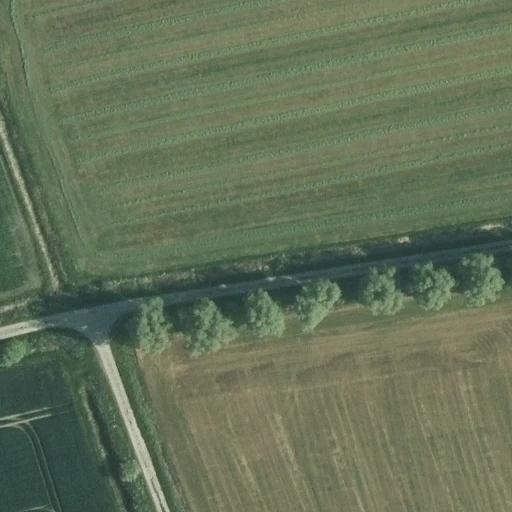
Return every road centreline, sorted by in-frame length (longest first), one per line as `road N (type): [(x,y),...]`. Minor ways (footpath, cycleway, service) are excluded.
road 1 (unclassified): [(511,251),(103,321)]
road 2 (unclassified): [(103,321),(163,511)]
